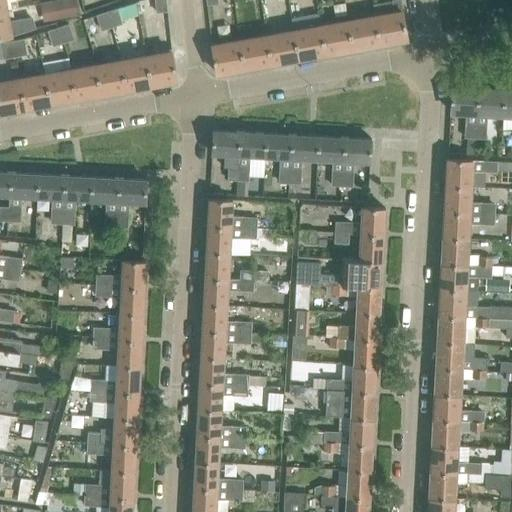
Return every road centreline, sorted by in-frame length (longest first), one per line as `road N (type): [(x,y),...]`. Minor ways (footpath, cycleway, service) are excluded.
road 1 (residential): [(409,511),(430,53)]
road 2 (residential): [(170,511),(194,95)]
road 3 (residential): [(194,95),(430,53)]
road 4 (residential): [(0,127),(194,95)]
